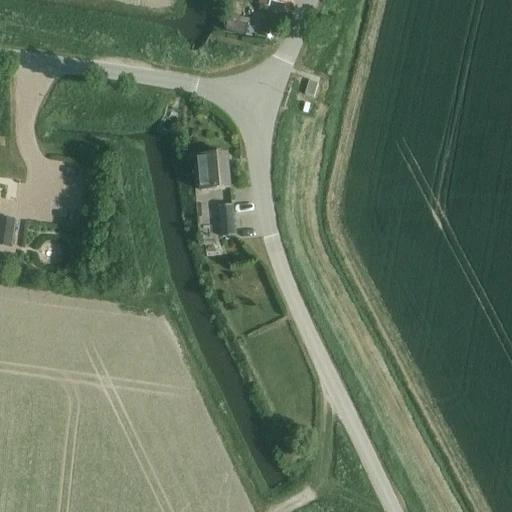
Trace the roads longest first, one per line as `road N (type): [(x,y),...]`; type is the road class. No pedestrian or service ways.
road 1 (unclassified): [(396,511),(302,320),(271,236),(258,154),(272,98)]
road 2 (unclassified): [(272,98),(0,54)]
